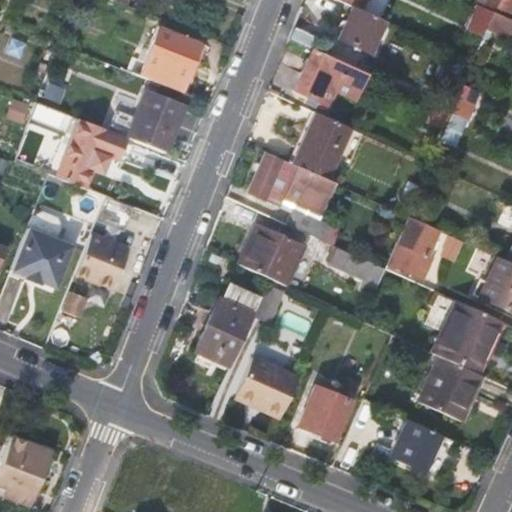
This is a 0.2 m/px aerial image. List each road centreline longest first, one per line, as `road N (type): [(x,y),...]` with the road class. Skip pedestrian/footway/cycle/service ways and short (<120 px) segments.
road 1 (residential): [(114,405),(274,0)]
road 2 (residential): [(114,405),(377,511)]
road 3 (residential): [(0,356),(114,405)]
